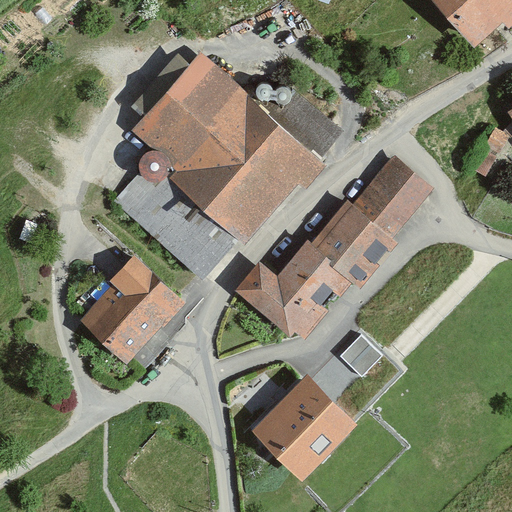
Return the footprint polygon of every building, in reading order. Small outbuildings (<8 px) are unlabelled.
[(511,0),(436,0),(475,44),(504,19),(509,25),(511,22),(511,0)] [(328,162),(200,49),(131,128),(175,168),(169,174),(245,241),(299,180),(306,186),(328,162)] [(485,143),(500,151),(510,136),(495,127),(485,143)] [(472,167),(486,174),(496,156),(483,148),(472,167)] [(353,202),(393,235),(435,186),(394,153),(353,202)] [(348,197),(310,241),(354,278),(361,284),(380,262),(377,259),(388,246),(391,249),(398,240),(393,235),(353,202),(348,197)] [(261,258),(235,288),(291,334),(295,328),(305,336),(329,308),(321,301),(333,288),(341,294),(354,278),(310,241),(307,238),(278,272),(261,258)] [(185,301),(135,253),(109,279),(113,283),(80,318),(126,362),(185,301)] [(383,354),(361,334),(341,356),(362,376),(383,354)] [(358,421),(307,372),(252,429),(302,478),(358,421)]
